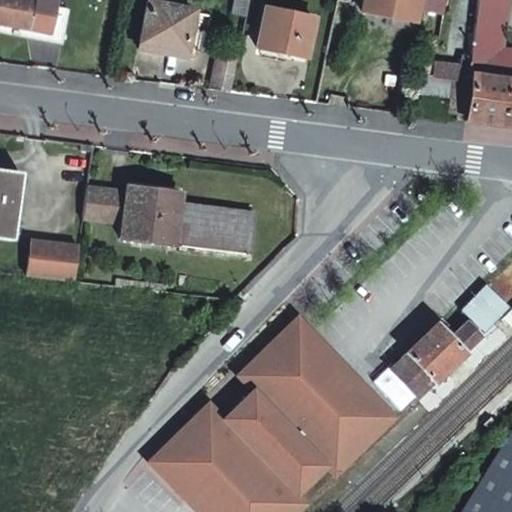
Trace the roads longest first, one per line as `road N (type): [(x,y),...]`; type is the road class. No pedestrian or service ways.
road 1 (unclassified): [(355,145),(320,235),(157,409),(93,511)]
road 2 (residential): [(0,97),(355,145)]
road 3 (residential): [(355,145),(511,166)]
